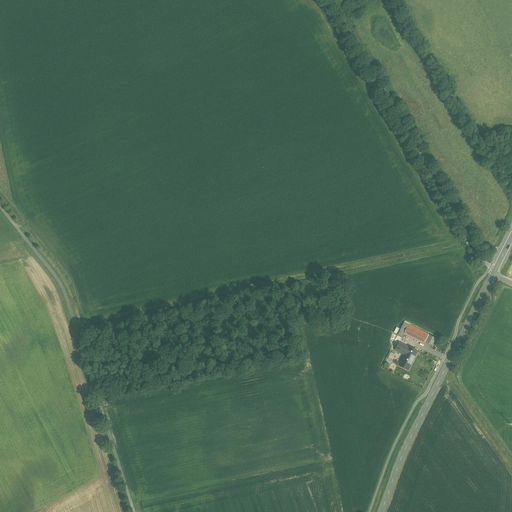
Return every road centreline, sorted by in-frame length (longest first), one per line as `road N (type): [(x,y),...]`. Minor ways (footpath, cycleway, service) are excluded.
road 1 (unclassified): [(0,207),(67,299),(134,511)]
road 2 (unclassified): [(332,0),(495,270)]
road 3 (tertiary): [(492,275),(381,511)]
